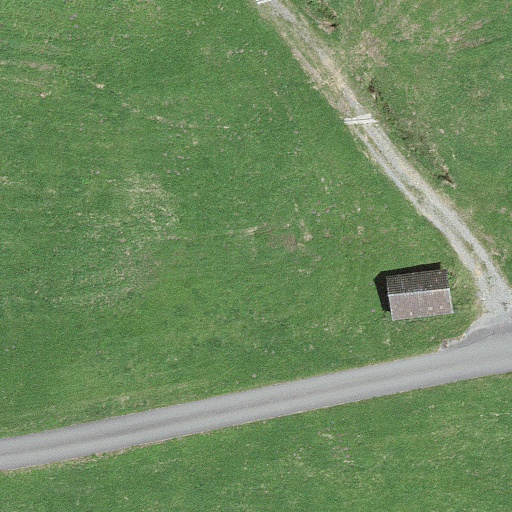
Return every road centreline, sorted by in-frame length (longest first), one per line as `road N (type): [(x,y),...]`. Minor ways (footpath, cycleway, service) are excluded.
road 1 (track): [(0,452),(511,339)]
road 2 (track): [(511,327),(500,269),(356,90),(313,17),(292,0)]
